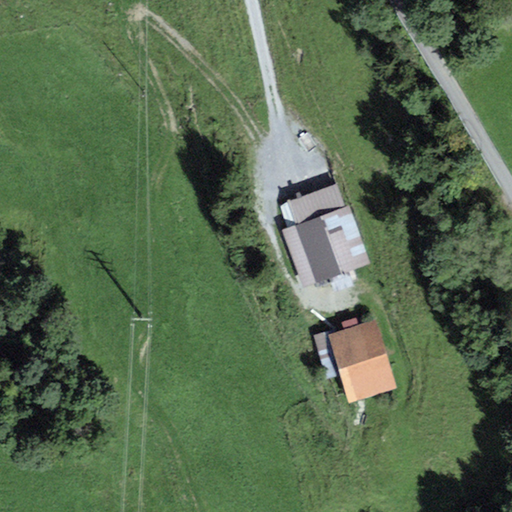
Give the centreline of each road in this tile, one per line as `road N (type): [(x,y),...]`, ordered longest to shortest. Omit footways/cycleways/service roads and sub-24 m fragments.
road 1 (track): [(343,304),(312,304),(278,254),(274,210),(283,158),(255,0)]
road 2 (unclassified): [(511,191),(401,0)]
